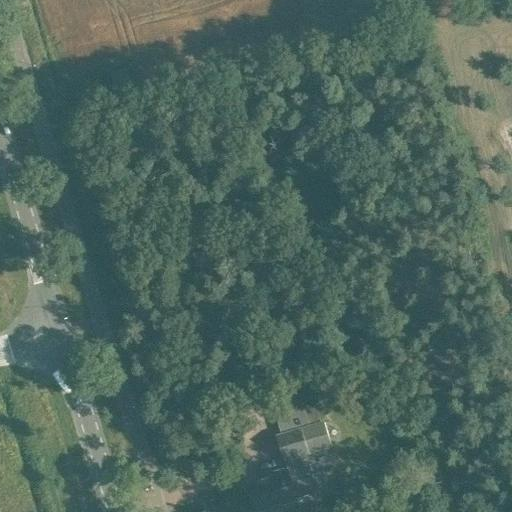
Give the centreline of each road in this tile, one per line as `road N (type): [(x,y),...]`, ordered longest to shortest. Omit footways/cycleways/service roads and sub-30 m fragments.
road 1 (tertiary): [(62,332),(0,124)]
road 2 (tertiary): [(116,511),(62,332)]
